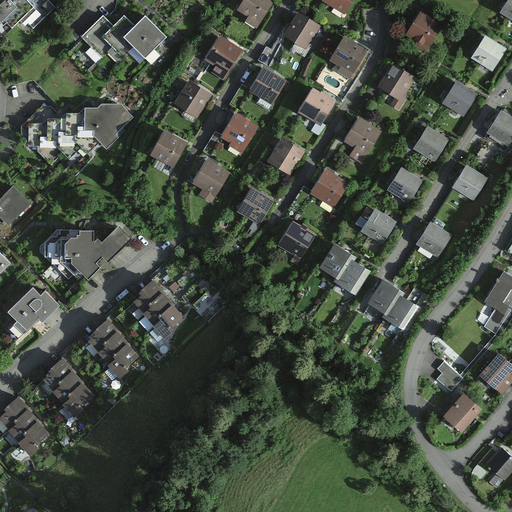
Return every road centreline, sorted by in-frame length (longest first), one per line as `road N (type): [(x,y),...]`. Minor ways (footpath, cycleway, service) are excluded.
road 1 (residential): [(511,215),(418,350),(413,404),(443,471)]
road 2 (residential): [(382,0),(378,55),(277,213)]
road 3 (residential): [(0,386),(163,248)]
road 4 (residential): [(289,0),(216,107),(183,172)]
